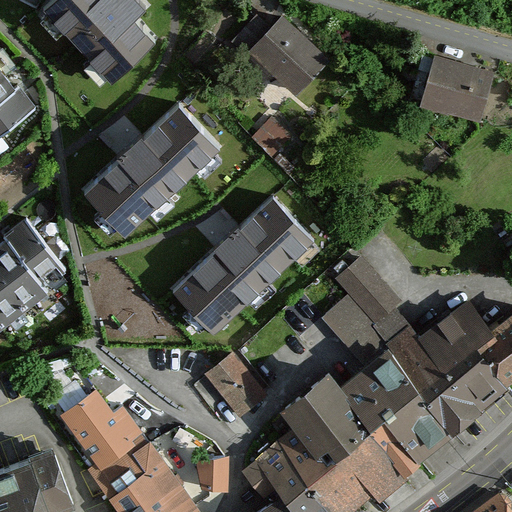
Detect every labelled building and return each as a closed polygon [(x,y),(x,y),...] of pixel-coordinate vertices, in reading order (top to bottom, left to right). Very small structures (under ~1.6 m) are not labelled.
[(43,0),(36,7),(41,12),(32,20),(100,92),(108,84),(113,90),(163,41),(141,18),(154,8),(146,0),(43,0)] [(285,18),(251,53),(298,99),(332,65),(285,18)] [(489,73),(436,58),(425,99),(478,114),(489,73)] [(20,89),(16,92),(0,72),(0,138),(37,110),(20,89)] [(180,105),(79,196),(126,246),(227,153),(180,105)] [(276,109),(257,128),(275,147),(295,128),(276,109)] [(275,194),(169,293),(211,338),(318,244),(275,194)] [(25,219),(0,238),(0,324),(66,272),(25,219)] [(398,300),(360,257),(338,276),(350,290),(376,320),(393,305),(398,300)] [(376,320),(350,290),(325,313),(371,367),(392,351),(390,347),(411,327),(393,305),(376,320)] [(392,351),(454,433),(509,386),(481,355),(499,341),(493,332),(468,302),(421,338),(411,327),(390,347),(392,351)] [(481,355),(509,386),(511,383),(511,317),(493,332),(499,341),(481,355)] [(256,511),(345,511),(399,466),(404,473),(454,433),(392,351),(371,367),(342,389),(329,373),(286,407),(299,424),(248,468),(273,501),(256,511)] [(208,372),(240,412),(265,393),(233,353),(208,372)] [(95,388),(64,412),(103,464),(129,446),(134,452),(148,442),(139,429),(140,428),(122,404),(112,411),(95,388)] [(199,511),(179,483),(183,481),(178,474),(174,476),(149,441),(148,442),(134,452),(129,446),(103,464),(95,470),(105,482),(102,485),(120,511),(199,511)] [(0,511),(50,511),(73,503),(54,455),(31,462),(29,457),(0,468),(0,511)] [(224,455),(196,459),(202,486),(223,488),(224,455)] [(502,489),(471,511),(511,511),(511,509),(509,507),(510,500),(502,489)]
